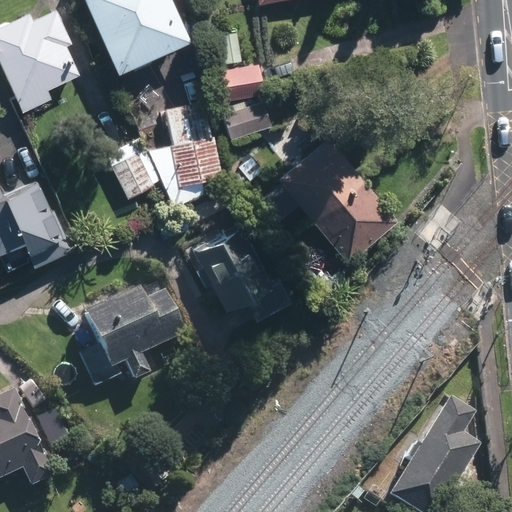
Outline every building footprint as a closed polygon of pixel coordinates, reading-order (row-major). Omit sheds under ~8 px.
[(79,0),(113,76),(186,43),(166,0),(79,0)] [(0,22),(0,68),(20,112),(49,99),(44,88),(76,74),(62,44),(69,41),(53,8),(29,19),(25,11),(0,22)] [(236,61),(237,30),(210,29),(209,60),(236,61)] [(258,66),(217,72),(221,100),(262,94),(258,66)] [(171,155),(149,158),(172,206),(200,193),(195,183),(218,180),(211,138),(209,138),(203,102),(165,108),(171,145),(170,145),(171,155)] [(260,102),(220,115),(229,141),(269,128),(260,102)] [(282,167),(273,176),(344,263),(394,220),(325,136),(318,142),(296,115),(263,143),(282,167)] [(153,187),(136,153),(110,166),(127,199),(153,187)] [(0,186),(0,250),(20,241),(32,268),(71,250),(52,208),(48,210),(34,179),(3,192),(0,187),(0,186)] [(270,286),(237,222),(190,246),(200,267),(193,270),(201,287),(208,282),(223,310),(243,300),(255,323),(291,305),(279,281),(270,286)] [(143,300),(137,288),(82,313),(98,346),(79,355),(94,389),(121,377),(116,366),(123,363),(131,382),(147,374),(138,356),(183,335),(163,291),(143,300)] [(12,383),(0,388),(0,482),(22,473),(27,484),(52,472),(12,383)] [(462,431),(474,412),(450,396),(388,495),(415,511),(435,511),(480,445),(462,431)] [(56,408),(37,416),(53,451),(72,442),(56,408)]
